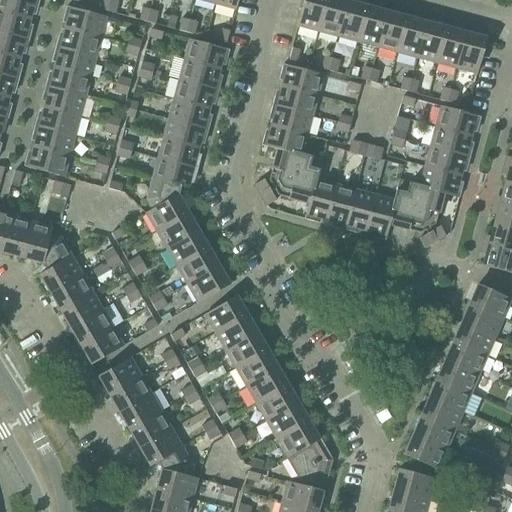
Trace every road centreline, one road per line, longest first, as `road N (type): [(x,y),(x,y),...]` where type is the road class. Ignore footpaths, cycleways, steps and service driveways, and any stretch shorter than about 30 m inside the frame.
road 1 (residential): [(366,511),(383,446),(235,186),(271,0)]
road 2 (residential): [(122,511),(138,489),(30,294),(0,286)]
road 3 (residential): [(10,165),(53,0)]
road 4 (tertiary): [(64,511),(41,442),(0,370)]
